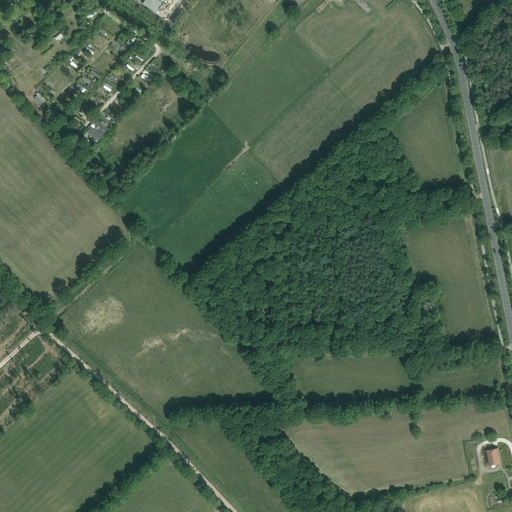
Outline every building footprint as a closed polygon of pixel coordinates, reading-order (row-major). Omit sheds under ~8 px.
[(154,14),(161,4),(155,0),(145,0),(142,6),(154,14)] [(60,11),(64,7),(61,3),(56,7),(60,11)] [(98,10),(89,16),(92,19),(100,12),(98,10)] [(116,34),(119,31),(110,25),(108,28),(116,34)] [(102,31),(100,33),(106,39),(108,36),(102,31)] [(66,32),(58,37),(61,43),(69,38),(66,32)] [(133,37),(128,42),(133,46),(137,41),(133,37)] [(120,38),(118,41),(130,50),(132,46),(120,38)] [(97,50),(94,47),(96,46),(91,41),(85,47),(94,56),(102,49),(100,47),(97,50)] [(82,57),(87,50),(84,47),(79,54),(82,57)] [(136,58),(143,62),(146,59),(139,54),(136,58)] [(107,70),(110,68),(102,60),(99,63),(107,70)] [(152,68),(161,76),(165,71),(155,64),(152,68)] [(39,78),(54,68),(52,65),(47,68),(46,67),(36,73),(39,78)] [(93,73),(104,78),(105,74),(95,69),(93,73)] [(155,82),(156,78),(145,73),(143,77),(155,82)] [(111,79),(119,83),(122,78),(114,74),(111,79)] [(34,75),(26,83),(30,89),(39,81),(34,75)] [(88,75),(85,78),(92,85),(95,81),(88,75)] [(104,92),(107,88),(113,91),(116,87),(106,80),(100,89),(104,92)] [(42,90),(38,93),(39,95),(38,96),(44,105),(49,102),(42,90)] [(92,129),(90,132),(102,141),(106,136),(97,128),(99,125),(95,121),(90,127),(92,129)] [(494,449),(483,451),(485,462),(486,467),(490,466),(502,464),(499,448),(494,449)]
